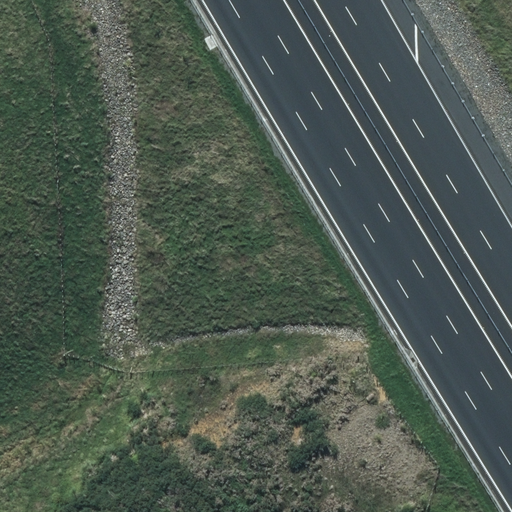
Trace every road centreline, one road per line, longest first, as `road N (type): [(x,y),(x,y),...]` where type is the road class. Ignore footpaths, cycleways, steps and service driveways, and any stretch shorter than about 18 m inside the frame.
road 1 (motorway): [(511,428),(252,0)]
road 2 (motorway): [(364,0),(511,247)]
